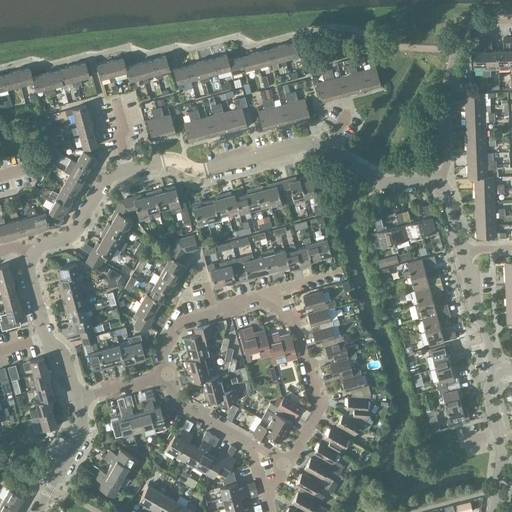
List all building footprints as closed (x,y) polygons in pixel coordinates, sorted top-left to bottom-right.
[(499,69),(511,68),(509,37),(503,37),(504,48),(503,50),(498,50),(499,69)] [(483,76),(487,75),(485,38),(479,38),(480,49),(479,51),(473,51),(474,70),(482,69),(483,76)] [(499,69),(498,50),(493,51),(492,49),(491,38),(485,38),(487,75),(491,75),(490,69),(499,69)] [(280,43),(284,59),(298,55),(294,41),(287,43),(287,42),(280,43)] [(286,64),(284,59),(280,43),(274,45),(274,46),(267,48),(271,62),(280,60),(281,66),(286,64)] [(258,66),(271,62),(267,48),(261,50),(261,49),(254,51),(258,66)] [(260,72),(258,66),(254,51),(247,52),(247,54),(241,55),(245,69),(253,67),(255,73),(260,72)] [(228,58),(226,53),(219,55),(220,56),(213,57),(217,71),(230,68),(228,58)] [(369,88),(380,85),(372,53),(366,54),(370,68),(364,69),(369,88)] [(156,73),(169,69),(165,54),(158,56),(159,58),(152,59),(156,73)] [(231,73),(245,69),(241,55),(234,57),(234,56),(228,58),(230,68),(231,73)] [(126,67),(123,57),(116,59),(116,58),(109,60),(113,74),(126,71),(127,71),(126,67)] [(207,74),(217,71),(213,57),(206,59),(206,58),(199,60),(205,81),(209,80),(207,74)] [(146,75),(156,73),(152,59),(146,61),(145,60),(138,62),(142,77),(144,83),(148,81),(146,75)] [(115,80),(113,74),(109,60),(103,61),(103,62),(96,64),(100,78),(108,76),(110,82),(115,80)] [(200,82),(205,81),(199,60),(193,62),(193,63),(186,65),(190,79),(198,76),(200,82)] [(81,84),(79,78),(89,75),(85,62),(78,63),(78,62),(71,64),(77,85),(81,84)] [(133,79),(142,77),(138,62),(132,63),(132,65),(126,67),(127,71),(126,71),(130,83),(134,82),(133,79)] [(369,88),(364,69),(357,71),(354,62),(349,63),(357,91),(369,88)] [(345,95),(357,91),(349,63),(344,65),(347,74),(340,76),(345,95)] [(72,86),(77,85),(71,64),(65,66),(65,67),(58,69),(62,83),(71,80),(72,86)] [(181,81),(190,79),(186,65),(180,66),(179,65),(172,67),(178,88),(182,87),(181,81)] [(32,76),(31,74),(30,67),(23,69),(23,67),(16,69),(20,84),(33,81),(32,76)] [(345,95),(340,76),(333,78),(331,68),(326,69),(334,98),(345,95)] [(7,88),(20,84),(16,69),(9,71),(9,72),(3,74),(7,88)] [(53,85),(62,83),(58,69),(52,71),(52,70),(45,72),(51,92),(54,91),(53,85)] [(322,101),(334,98),(326,69),(321,71),(323,80),(317,82),(322,101)] [(46,94),(51,92),(45,72),(38,73),(38,74),(32,76),(33,81),(35,90),(44,88),(46,94)] [(289,91),(297,120),(309,116),(304,98),(297,99),(294,90),(289,91)] [(286,123),(297,120),(289,91),(285,93),(287,102),(280,104),(286,123)] [(258,101),(260,94),(253,92),(252,100),(258,101)] [(465,106),(485,105),(484,93),(465,93),(465,106)] [(286,123),(280,104),(274,106),(271,96),(266,98),(274,126),(286,123)] [(230,110),(235,128),(247,125),(239,97),(234,98),(237,108),(230,110)] [(262,129),(274,126),(266,98),(262,99),(264,108),(257,110),(262,129)] [(235,128),(230,110),(223,111),(220,102),(216,103),(223,131),(235,128)] [(212,134),(223,131),(216,103),(210,105),(213,114),(207,116),(212,134)] [(75,121),(90,117),(88,110),(88,111),(86,104),(72,108),(64,111),(66,116),(73,114),(75,121)] [(466,118),(485,117),(485,105),(465,106),(466,118)] [(156,107),(164,135),(175,132),(170,113),(163,115),(161,106),(156,107)] [(152,139),(164,135),(156,107),(150,109),(153,118),(146,119),(152,139)] [(212,134),(207,116),(200,118),(197,108),(192,110),(200,138),(212,134)] [(188,141),(200,138),(192,110),(188,111),(190,120),(183,122),(188,141)] [(79,134),(93,131),(91,124),(92,124),(90,117),(75,121),(75,122),(68,124),(69,128),(77,126),(79,134)] [(466,130),(486,129),(485,117),(466,118),(466,130)] [(466,142),(486,141),(486,129),(466,130),(466,142)] [(83,148),(98,144),(96,137),(95,137),(93,131),(79,134),(83,148)] [(467,154),(487,153),(486,141),(466,142),(467,154)] [(96,157),(82,149),(75,149),(74,153),(80,153),(75,162),(88,169),(91,163),(92,163),(96,157)] [(467,166),(487,165),(487,153),(467,154),(467,166)] [(84,175),(88,169),(75,162),(68,174),(82,181),(85,175),(84,175)] [(487,177),(487,176),(487,165),(467,166),(468,178),(474,178),(474,177),(487,177)] [(79,187),(82,181),(68,174),(62,185),(75,193),(78,187),(79,187)] [(303,194),(298,178),(296,179),(295,176),(287,178),(287,179),(281,181),(285,193),(291,192),(294,202),(299,201),(297,196),(303,194)] [(298,178),(303,194),(303,197),(314,194),(310,178),(307,179),(306,176),(298,178)] [(475,189),(495,188),(495,176),(487,176),(487,177),(474,177),(474,178),(475,189)] [(279,195),(285,193),(281,181),(276,182),(267,184),(268,187),(265,187),(270,206),(276,204),(277,207),(282,205),(279,195)] [(71,199),(75,193),(62,185),(57,194),(46,188),(44,191),(48,194),(68,205),(72,199),(71,199)] [(169,206),(174,204),(175,210),(181,209),(174,185),(166,187),(167,189),(164,190),(169,206)] [(270,206),(265,187),(263,188),(262,185),(254,187),(260,210),(266,209),(265,207),(270,206)] [(261,212),(260,210),(254,187),(246,190),(247,192),(245,193),(249,209),(254,207),(255,213),(261,212)] [(169,206),(164,190),(162,191),(161,188),(153,190),(158,209),(169,206)] [(475,201),(496,200),(495,188),(475,189),(475,201)] [(160,215),(158,209),(153,190),(145,192),(146,195),(143,196),(148,211),(152,210),(154,217),(160,215)] [(238,211),(233,193),(231,194),(230,191),(222,193),(228,214),(238,211)] [(249,209),(245,193),(242,194),(241,191),(233,193),(238,211),(239,215),(250,212),(249,209)] [(218,217),(228,214),(222,193),(214,195),(215,198),(213,199),(218,217)] [(65,211),(68,205),(48,194),(46,199),(51,201),(53,202),(48,210),(60,217),(64,210),(65,211)] [(148,211),(143,196),(141,196),(140,194),(132,196),(121,199),(130,211),(136,209),(138,220),(144,218),(142,213),(148,211)] [(126,216),(130,211),(121,199),(115,210),(111,217),(113,218),(112,220),(126,229),(131,219),(126,216)] [(219,222),(218,217),(213,199),(202,201),(207,220),(212,219),(213,223),(219,222)] [(476,213),(496,212),(496,200),(475,201),(476,213)] [(202,201),(200,202),(199,201),(191,203),(197,226),(202,225),(202,221),(207,220),(202,201)] [(418,220),(422,235),(436,231),(429,204),(423,206),(426,218),(418,220)] [(46,212),(36,215),(34,207),(30,208),(36,231),(43,229),(43,227),(50,226),(46,212)] [(30,232),(36,231),(30,208),(29,209),(30,210),(25,211),(27,217),(19,219),(23,233),(29,231),(30,232)] [(184,223),(190,221),(187,209),(181,211),(184,223)] [(422,235),(418,220),(411,222),(408,210),(402,211),(409,238),(422,235)] [(395,242),(409,238),(402,211),(396,213),(399,225),(391,227),(395,242)] [(476,225),(496,224),(496,212),(476,213),(476,225)] [(378,231),(371,233),(375,247),(382,246),(382,249),(390,247),(389,244),(395,242),(391,227),(384,229),(381,217),(374,219),(378,231)] [(16,235),(23,233),(19,219),(5,223),(9,238),(16,236),(16,235)] [(123,233),(126,229),(112,220),(110,223),(108,221),(104,229),(120,238),(123,239),(126,235),(123,233)] [(3,239),(9,238),(5,223),(0,224),(0,238),(3,238),(3,239)] [(505,232),(496,233),(496,224),(476,225),(477,237),(496,237),(499,237),(505,236),(505,232)] [(115,247),(120,238),(104,229),(100,236),(102,237),(101,239),(115,247)] [(191,249),(197,247),(193,234),(187,236),(191,249)] [(185,250),(191,249),(187,236),(176,239),(185,250)] [(316,241),(310,242),(309,236),(303,238),(306,246),(310,262),(318,260),(317,257),(320,256),(316,241)] [(316,241),(320,256),(322,256),(323,258),(331,256),(326,238),(316,241)] [(110,257),(115,247),(101,239),(100,242),(97,240),(90,253),(102,260),(105,255),(110,257)] [(182,255),(185,250),(176,239),(170,249),(182,255)] [(145,245),(140,242),(136,247),(142,250),(145,245)] [(300,267),(295,249),(294,244),(289,245),(290,250),(285,252),(289,268),(291,267),(292,270),(300,267)] [(202,248),(203,254),(216,251),(214,245),(202,248)] [(307,263),(310,262),(306,246),(295,249),(300,267),(308,265),(307,263)] [(138,256),(142,250),(136,247),(133,253),(138,256)] [(278,268),(274,252),(273,248),(262,251),(263,255),(268,273),(276,271),(275,268),(278,268)] [(179,261),(182,255),(170,249),(167,254),(169,256),(164,265),(181,275),(185,268),(182,266),(184,264),(179,261)] [(289,268),(285,252),(284,249),(274,252),(278,268),(280,267),(281,270),(289,268)] [(410,251),(399,254),(401,261),(412,258),(410,251)] [(90,253),(88,256),(101,262),(102,260),(90,253)] [(252,253),(235,258),(238,267),(241,280),(247,278),(247,279),(255,277),(255,274),(257,274),(253,258),(252,253)] [(260,275),(268,273),(263,255),(253,258),(257,274),(260,273),(260,275)] [(404,278),(411,276),(426,272),(424,265),(436,262),(434,255),(407,262),(410,270),(402,272),(404,278)] [(97,268),(101,262),(88,256),(85,261),(97,268)] [(146,260),(141,257),(138,262),(143,265),(146,260)] [(235,258),(219,262),(220,267),(224,282),(226,282),(227,284),(236,282),(235,281),(241,280),(238,267),(235,258)] [(140,271),(143,265),(138,262),(135,268),(140,271)] [(221,283),(224,282),(220,267),(215,268),(213,262),(206,264),(208,270),(209,270),(214,288),(222,286),(221,283)] [(0,279),(13,276),(11,270),(10,270),(8,263),(0,264),(0,279)] [(75,274),(81,273),(80,267),(76,268),(75,263),(59,267),(60,270),(57,271),(59,279),(75,274)] [(181,275),(164,265),(160,263),(157,268),(161,270),(159,275),(173,283),(174,281),(177,282),(181,275)] [(112,276),(115,270),(109,267),(106,273),(112,276)] [(117,279),(120,274),(115,270),(112,276),(117,279)] [(415,290),(442,283),(440,277),(428,280),(426,272),(411,276),(415,290)] [(77,280),(75,274),(59,279),(60,281),(57,282),(59,290),(84,283),(82,278),(77,280)] [(172,285),(173,283),(159,275),(153,284),(170,293),(174,286),(172,285)] [(13,276),(0,279),(0,289),(1,294),(15,290),(13,283),(14,283),(13,276)] [(127,281),(132,284),(135,279),(130,276),(127,281)] [(129,290),(132,284),(127,281),(124,287),(129,290)] [(170,293),(153,284),(149,281),(144,290),(146,292),(162,301),(164,299),(166,301),(170,293)] [(65,299),(81,295),(79,290),(85,288),(84,283),(59,290),(62,297),(64,297),(65,299)] [(419,303),(433,299),(431,292),(443,289),(442,283),(415,290),(419,303)] [(5,307),(20,303),(18,296),(17,296),(15,290),(1,294),(5,307)] [(334,299),(327,301),(326,302),(323,290),(303,295),(307,308),(315,305),(317,310),(317,311),(327,308),(328,308),(334,306),(336,306),(334,299)] [(158,309),(162,301),(146,292),(140,301),(155,310),(156,307),(158,309)] [(89,304),(89,303),(88,298),(82,300),(81,295),(65,299),(66,302),(63,302),(65,310),(89,304)] [(418,318),(422,317),(449,310),(447,304),(435,307),(433,299),(419,303),(415,304),(418,318)] [(153,312),(155,310),(140,301),(134,313),(133,313),(131,316),(136,319),(149,326),(156,313),(153,312)] [(19,318),(23,317),(21,310),(22,309),(20,303),(5,307),(6,312),(1,314),(2,319),(0,319),(0,321),(2,329),(21,324),(19,318)] [(86,315),(85,311),(91,309),(89,304),(65,310),(67,318),(70,318),(71,320),(86,315)] [(334,325),(332,319),(337,317),(334,306),(328,308),(327,308),(317,311),(317,310),(308,312),(311,324),(320,322),(321,327),(321,328),(332,325),(334,325)] [(426,330),(441,326),(439,319),(451,316),(449,310),(422,317),(426,330)] [(94,332),(92,326),(97,324),(93,313),(86,315),(71,320),(73,328),(75,327),(76,330),(79,329),(80,335),(94,332)] [(145,331),(149,326),(136,319),(133,325),(145,331)] [(206,342),(204,337),(213,334),(210,323),(197,327),(198,332),(184,336),(187,348),(206,342)] [(265,329),(254,332),(252,325),(239,329),(245,352),(258,349),(259,350),(260,350),(262,356),(271,354),(265,329)] [(335,336),(332,325),(321,328),(321,327),(313,330),(316,342),(324,340),(326,345),(338,342),(338,341),(344,340),(343,335),(335,336)] [(441,326),(426,330),(430,345),(457,337),(455,331),(443,334),(441,326)] [(278,331),(268,334),(267,329),(265,329),(271,354),(273,363),(297,357),(290,333),(280,336),(278,331)] [(95,341),(96,341),(94,335),(81,338),(83,344),(89,342),(95,341)] [(229,337),(224,335),(223,335),(220,350),(227,349),(227,346),(229,337)] [(326,345),(324,345),(328,357),(337,355),(338,360),(349,358),(351,358),(355,356),(354,350),(359,349),(357,343),(346,346),(344,340),(338,341),(338,342),(326,345)] [(95,370),(103,368),(98,349),(97,350),(95,341),(89,342),(92,351),(87,352),(91,368),(94,367),(95,370)] [(130,344),(135,362),(142,360),(142,357),(145,356),(140,341),(130,344)] [(190,358),(204,355),(209,353),(206,342),(187,348),(190,358)] [(449,343),(428,349),(430,355),(432,354),(436,368),(451,364),(449,356),(452,355),(449,343)] [(124,362),(119,346),(119,344),(108,347),(112,362),(115,362),(116,364),(124,362)] [(127,364),(135,362),(130,344),(119,346),(124,362),(126,361),(127,364)] [(230,359),(231,357),(233,347),(227,346),(227,349),(224,361),(230,359)] [(110,363),(112,362),(108,347),(98,349),(103,368),(110,366),(110,363)] [(188,371),(207,366),(204,355),(190,358),(185,360),(188,371)] [(34,373),(48,370),(46,363),(45,363),(43,357),(30,360),(23,363),(25,370),(32,368),(34,373)] [(227,371),(234,369),(237,358),(231,357),(230,359),(227,371)] [(352,369),(349,358),(338,360),(329,363),(332,374),(342,372),(343,378),(361,372),(359,367),(352,369)] [(438,388),(459,382),(456,370),(453,371),(451,364),(436,368),(440,381),(437,382),(438,388)] [(12,380),(17,379),(20,378),(16,365),(8,367),(12,380)] [(239,366),(239,367),(243,379),(248,378),(245,365),(239,366)] [(201,379),(210,376),(207,366),(188,371),(191,382),(201,379)] [(37,387),(51,384),(49,377),(50,376),(48,370),(34,373),(30,375),(31,379),(35,378),(37,387)] [(364,385),(361,373),(361,372),(343,378),(342,378),(345,389),(353,387),(354,391),(354,396),(367,397),(370,397),(371,392),(368,383),(364,385)] [(204,390),(223,385),(219,373),(210,376),(201,379),(204,390)] [(12,380),(15,393),(21,392),(17,379),(12,380)] [(447,406),(461,402),(459,395),(463,394),(459,382),(438,388),(440,394),(443,393),(447,406)] [(50,398),(51,398),(56,397),(54,390),(53,390),(51,384),(37,387),(40,396),(35,397),(36,402),(50,398)] [(223,385),(204,390),(207,401),(219,398),(221,404),(235,400),(232,389),(224,392),(223,385)] [(155,402),(152,389),(144,391),(146,400),(153,425),(154,430),(165,427),(159,406),(154,407),(152,403),(155,402)] [(134,408),(130,395),(130,394),(123,396),(123,397),(132,431),(143,428),(138,411),(133,413),(131,408),(134,408)] [(277,406),(281,408),(294,416),(300,405),(283,395),(277,406)] [(354,396),(347,395),(346,407),(355,408),(354,413),(352,418),(359,423),(362,425),(367,416),(368,410),(370,410),(376,403),(375,399),(370,399),(367,399),(367,397),(354,396)] [(117,417),(110,419),(115,436),(122,434),(132,431),(123,397),(116,399),(118,408),(120,407),(122,415),(117,417)] [(52,404),(51,398),(50,398),(36,402),(37,407),(30,409),(32,417),(39,415),(53,412),(51,405),(52,404)] [(143,428),(153,425),(146,400),(141,402),(144,410),(138,411),(143,428)] [(281,408),(277,406),(270,401),(266,407),(274,411),(268,422),(285,431),(291,421),(278,413),(281,408)] [(470,421),(468,415),(467,409),(463,410),(461,402),(447,406),(450,420),(447,420),(449,427),(470,421)] [(228,416),(236,412),(231,404),(224,408),(228,416)] [(53,412),(39,415),(43,429),(58,425),(56,418),(55,418),(53,412)] [(359,423),(352,418),(342,412),(336,424),(344,428),(341,433),(346,437),(352,440),(355,434),(353,433),(359,423)] [(280,441),(285,431),(268,422),(265,427),(258,422),(252,433),(264,439),(267,434),(280,441)] [(346,437),(341,433),(330,426),(323,437),(331,442),(329,446),(328,447),(336,451),(336,452),(339,453),(342,448),(340,447),(346,437)] [(175,454),(188,431),(183,429),(179,436),(171,431),(167,438),(170,440),(165,448),(175,454)] [(193,465),(211,433),(206,430),(201,439),(202,439),(198,447),(193,444),(184,459),(193,465)] [(184,459),(193,444),(188,441),(192,434),(188,431),(175,454),(184,459)] [(203,470),(212,455),(207,452),(209,448),(212,449),(219,437),(211,433),(193,465),(203,470)] [(328,447),(329,446),(319,441),(313,452),(321,456),(318,461),(327,467),(336,472),(342,463),(332,458),(336,452),(336,451),(328,447)] [(231,456),(236,448),(236,447),(230,444),(225,453),(215,471),(224,476),(222,479),(224,485),(236,482),(233,469),(230,468),(235,458),(231,456)] [(106,454),(129,466),(135,456),(119,448),(116,453),(109,449),(106,454)] [(225,453),(221,450),(216,457),(212,455),(203,470),(213,475),(215,471),(225,453)] [(124,476),(129,466),(106,454),(104,458),(111,462),(108,467),(124,476)] [(318,461),(311,457),(305,467),(317,474),(314,479),(314,480),(319,482),(318,483),(327,488),(333,479),(323,473),(327,467),(318,461)] [(118,485),(124,476),(108,467),(106,472),(98,468),(96,472),(118,485)] [(113,494),(118,485),(96,472),(93,477),(101,481),(98,486),(113,494)] [(314,480),(314,479),(302,472),(295,483),(303,487),(300,492),(311,499),(311,498),(315,500),(319,502),(323,495),(314,490),(318,483),(319,482),(314,480)] [(222,497),(255,488),(253,481),(245,483),(246,485),(237,487),(236,482),(224,485),(219,486),(222,497)] [(143,511),(157,490),(147,484),(138,500),(143,502),(139,510),(143,511)] [(3,499),(17,508),(24,497),(9,488),(3,499)] [(257,495),(255,488),(222,497),(225,507),(242,503),(240,497),(248,495),(249,498),(257,495)] [(157,510),(166,495),(157,490),(143,511),(149,511),(152,508),(157,510)] [(311,499),(300,492),(298,491),(292,501),(300,506),(297,511),(318,511),(311,508),(315,500),(311,498),(311,499)] [(168,511),(175,500),(166,495),(157,510),(160,511),(168,511)] [(0,511),(14,511),(17,508),(3,499),(0,503),(0,511)] [(181,511),(185,506),(175,500),(168,511),(181,511)] [(470,500),(456,505),(458,511),(468,511),(473,511),(470,500)] [(247,511),(253,511),(251,506),(243,508),(242,503),(225,507),(226,511),(247,511)]
